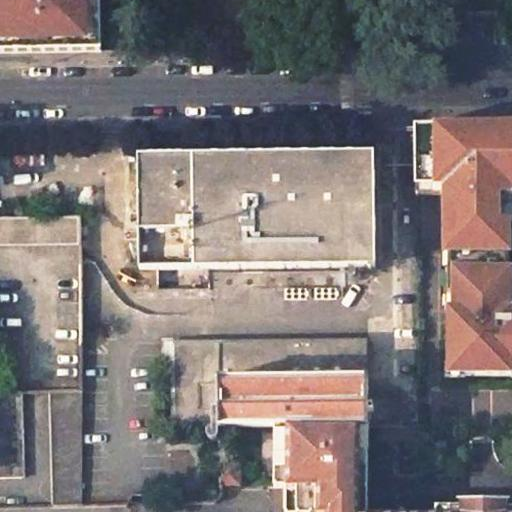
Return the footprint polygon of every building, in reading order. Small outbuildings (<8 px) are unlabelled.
[(0,0),(0,53),(103,52),(102,0),(0,0)] [(511,126),(494,127),(474,127),(475,130),(457,130),(454,130),(452,131),(450,132),(448,133),(446,135),(445,137),(444,140),(443,142),(443,146),(444,256),(447,256),(453,255),(509,255),(509,223),(498,223),(498,197),(511,197),(511,126)] [(373,153),(137,156),(139,270),(375,267),(373,153)] [(80,217),(0,218),(0,246),(80,245),(80,217)] [(464,378),(511,377),(511,315),(511,272),(509,272),(509,255),(453,255),(447,256),(447,272),(447,288),(447,327),(447,372),(463,372),(464,378)] [(367,427),(402,427),(402,394),(368,395),(367,378),(367,341),(173,342),(173,368),(174,429),(219,428),(272,428),(367,427)] [(79,391),(52,392),(52,509),(81,508),(79,391)] [(20,394),(0,394),(0,479),(22,479),(20,394)] [(286,491),(368,489),(367,427),(272,428),(274,467),(286,466),(286,491)] [(274,467),(275,492),(286,491),(286,466),(274,467)] [(368,511),(368,496),(286,496),(286,511),(368,511)]
